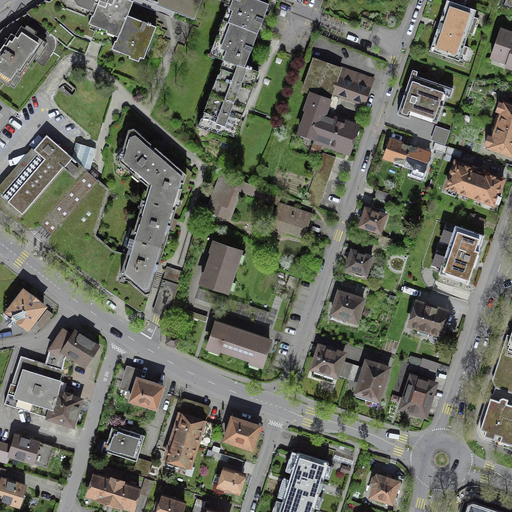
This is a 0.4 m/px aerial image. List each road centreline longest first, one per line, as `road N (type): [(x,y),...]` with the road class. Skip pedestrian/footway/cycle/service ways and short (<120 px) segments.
road 1 (residential): [(416,0),(281,407)]
road 2 (tertiary): [(511,234),(445,438)]
road 3 (residential): [(281,407),(146,348)]
road 4 (residential): [(421,451),(281,407)]
